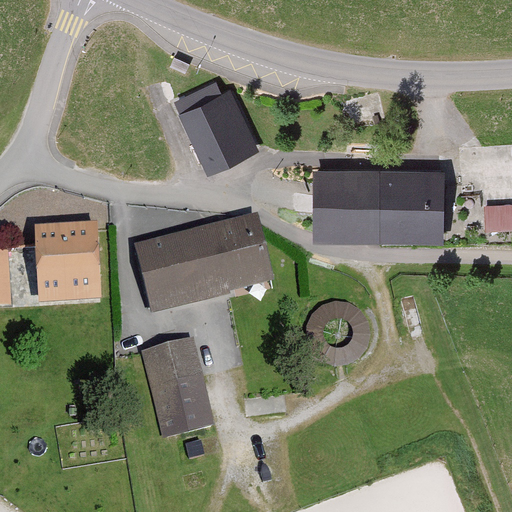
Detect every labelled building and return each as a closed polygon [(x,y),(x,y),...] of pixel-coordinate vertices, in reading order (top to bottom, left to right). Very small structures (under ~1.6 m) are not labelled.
[(261,148),(236,92),(222,98),(216,84),(178,101),(185,118),(182,119),(206,172),(261,148)] [(450,173),(318,172),(317,243),(450,244),(450,173)] [(487,225),(511,224),(511,198),(486,200),(487,225)] [(259,218),(136,250),(153,314),(276,282),(259,218)] [(105,304),(102,228),(38,231),(42,306),(105,304)] [(0,307),(11,306),(7,253),(0,253),(0,307)] [(330,370),(342,371),(354,368),(364,360),(370,350),(372,338),(370,326),(363,316),(354,309),(342,305),(330,306),(319,312),(311,321),(306,332),(306,345),(311,356),(319,365),(330,370)] [(214,430),(194,343),(144,355),(163,441),(214,430)]
